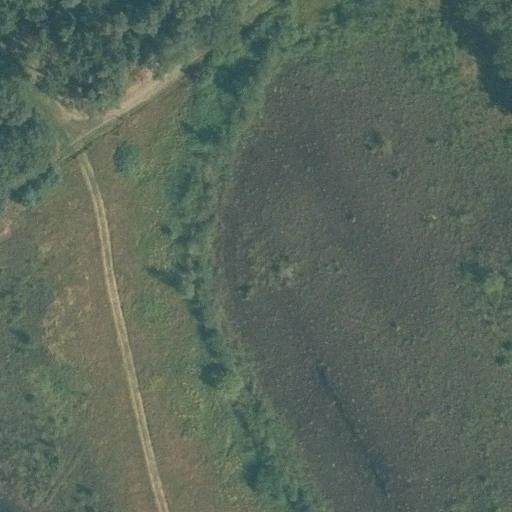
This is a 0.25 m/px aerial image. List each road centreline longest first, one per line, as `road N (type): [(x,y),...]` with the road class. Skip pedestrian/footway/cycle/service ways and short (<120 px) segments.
road 1 (track): [(72,140),(164,83),(258,0)]
road 2 (track): [(72,140),(0,30)]
